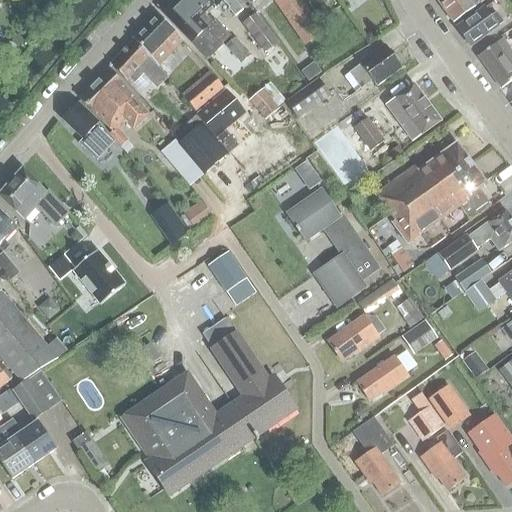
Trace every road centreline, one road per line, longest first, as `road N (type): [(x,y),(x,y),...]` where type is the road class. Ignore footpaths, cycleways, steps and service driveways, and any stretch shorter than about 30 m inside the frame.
road 1 (residential): [(0,166),(150,0)]
road 2 (residential): [(511,140),(466,92),(407,0)]
